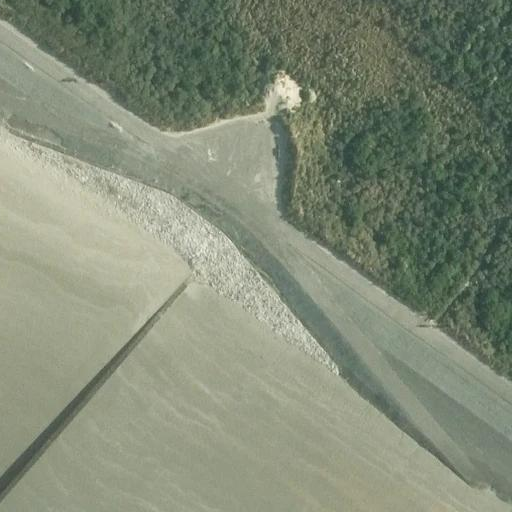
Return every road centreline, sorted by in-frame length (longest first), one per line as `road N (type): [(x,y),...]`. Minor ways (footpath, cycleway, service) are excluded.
road 1 (track): [(484,496),(217,179),(0,94)]
road 2 (track): [(412,328),(173,145),(0,26)]
road 3 (track): [(511,400),(412,328)]
